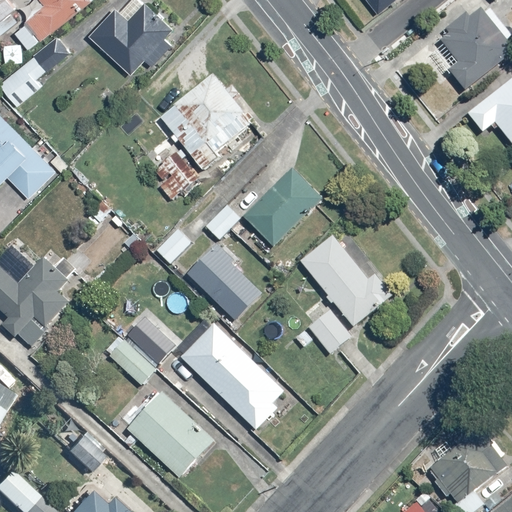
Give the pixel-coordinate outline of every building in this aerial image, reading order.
[(11,0),(0,0),(0,36),(19,20),(14,15),(12,13),(19,7),(11,0)] [(29,0),(20,9),(30,20),(16,32),(25,42),(7,42),(6,62),(26,62),(26,44),(30,49),(42,38),(45,42),(95,0),(29,0)] [(155,67),(177,43),(169,36),(177,26),(147,0),(132,0),(123,10),(118,6),(92,35),(136,74),(147,61),(155,67)] [(371,0),(381,12),(396,0),(371,0)] [(511,35),(491,9),(485,13),(480,6),(438,38),(457,63),(448,70),(464,90),(511,52),(511,35)] [(73,51),(59,35),(2,83),(21,105),(44,86),(39,80),(73,51)] [(172,198),(205,170),(223,154),(221,151),(257,120),(218,73),(162,120),(172,132),(139,160),(172,198)] [(511,143),(511,77),(466,112),(481,132),(495,122),(511,144),(511,143)] [(0,186),(4,191),(15,180),(33,198),(54,176),(58,180),(71,166),(58,153),(51,160),(0,109),(0,186)] [(325,199),(296,169),(247,216),(277,246),(325,199)] [(243,217),(230,204),(208,226),(221,239),(243,217)] [(196,240),(182,226),(159,249),(173,263),(196,240)] [(305,261),(339,304),(310,327),(333,355),(396,295),(379,274),(372,279),(337,235),(305,261)] [(238,320),(266,293),(235,261),(237,260),(220,243),(191,271),(238,320)] [(72,301),(61,291),(73,279),(72,278),(81,268),(67,255),(57,265),(48,256),(22,282),(0,261),(0,306),(12,318),(6,324),(33,349),(50,330),(47,327),(72,301)] [(177,343),(147,314),(126,336),(156,365),(177,343)] [(288,391),(216,322),(184,357),(261,429),(281,408),(276,403),(288,391)] [(157,371),(123,337),(109,352),(143,386),(157,371)] [(0,421),(17,396),(0,384),(0,421)] [(215,440),(164,391),(129,427),(181,476),(215,440)] [(432,451),(440,462),(430,470),(463,511),(476,511),(486,504),(476,492),(507,467),(478,432),(454,451),(446,440),(432,451)] [(102,454),(81,433),(65,449),(87,469),(102,454)] [(0,490),(24,511),(55,511),(39,497),(42,494),(11,466),(0,478),(0,490)] [(133,511),(128,506),(136,497),(118,481),(110,489),(103,482),(73,511),(133,511)] [(511,511),(511,499),(494,511),(511,511)] [(422,511),(414,502),(401,511),(422,511)]
